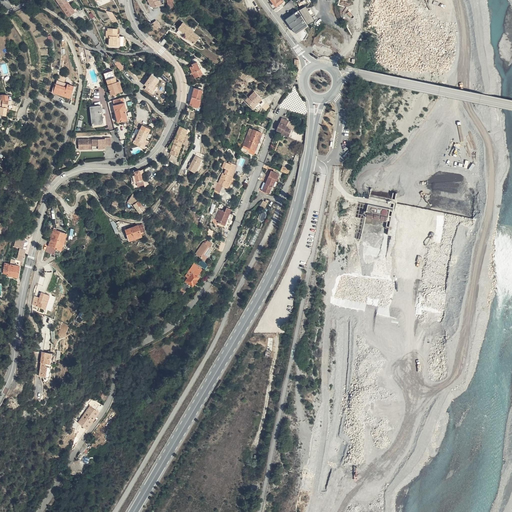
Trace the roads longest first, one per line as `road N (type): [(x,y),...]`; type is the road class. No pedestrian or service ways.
road 1 (unclassified): [(40,511),(109,399),(118,362),(177,320),(220,264),(287,103)]
road 2 (primary): [(315,124),(301,197),(267,285),(133,511)]
road 3 (secondary): [(171,124),(145,161),(80,169),(50,189),(0,396)]
road 4 (residential): [(153,44),(133,54),(90,48),(35,5),(0,17)]
road 5 (primary): [(511,104),(355,73)]
